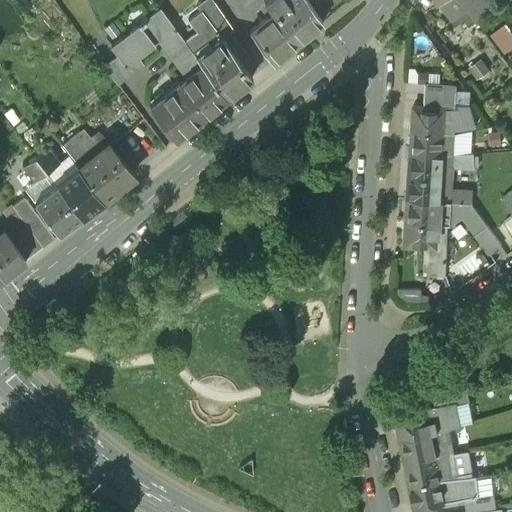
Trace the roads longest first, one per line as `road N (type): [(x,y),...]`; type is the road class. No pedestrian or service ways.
road 1 (secondary): [(355,33),(0,312)]
road 2 (residential): [(355,343),(373,81),(370,50),(355,33)]
road 3 (secondary): [(182,511),(77,447),(0,368)]
road 4 (residential): [(511,279),(408,338),(355,343)]
road 5 (residential): [(380,511),(355,343)]
